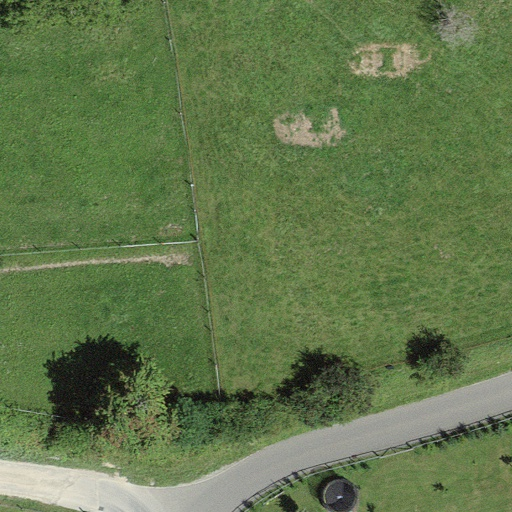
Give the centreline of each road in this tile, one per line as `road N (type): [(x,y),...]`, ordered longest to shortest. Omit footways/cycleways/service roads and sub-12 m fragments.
road 1 (residential): [(192,511),(229,485),(511,392)]
road 2 (track): [(145,511),(0,482)]
